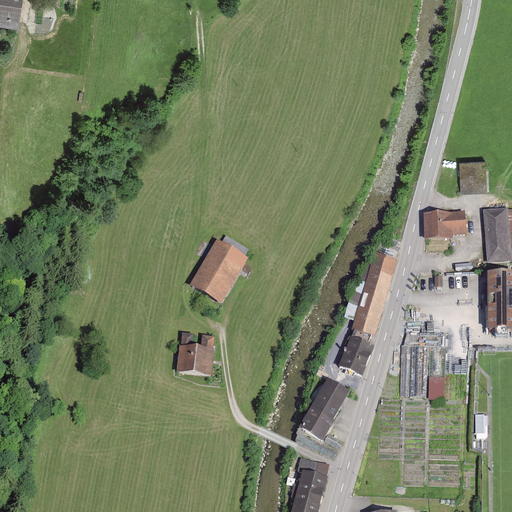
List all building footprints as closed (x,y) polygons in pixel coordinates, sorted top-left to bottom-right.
[(22,0),(0,0),(0,26),(19,29),(22,0)] [(458,163),(459,191),(485,190),(484,161),(458,163)] [(488,264),(509,262),(508,246),(511,245),(511,211),(505,212),(483,214),(488,264)] [(450,215),(428,216),(426,227),(426,239),(449,239),(449,236),(464,235),(463,215),(450,215)] [(223,240),(246,251),(250,244),(227,233),(223,240)] [(249,261),(218,243),(192,287),(223,305),(249,261)] [(385,291),(393,263),(392,263),(396,252),(385,249),(381,259),(374,257),(369,276),(351,333),(353,333),(366,337),(369,338),(370,339),(382,301),(385,291)] [(490,333),(511,332),(511,277),(489,278),(489,305),(490,333)] [(194,344),(196,331),(184,329),(182,343),(194,344)] [(365,346),(369,338),(366,337),(353,333),(350,340),(344,353),(343,352),(343,354),(344,354),(338,368),(360,377),(372,349),(365,346)] [(426,347),(428,348),(428,347),(443,347),(444,336),(407,334),(402,346),(407,346),(407,347),(408,347),(408,346),(426,347)] [(201,349),(181,347),(178,373),(211,377),(216,340),(202,339),(201,349)] [(442,379),(429,378),(428,398),(441,398),(442,379)] [(345,394),(327,384),(311,411),(329,422),(345,394)] [(489,433),(489,410),(477,410),(477,433),(489,433)] [(311,411),(300,430),(320,441),(331,423),(329,422),(311,411)] [(295,442),(332,460),(336,452),(303,436),(304,434),(299,432),(297,431),(295,436),(296,437),(293,442),(295,442)] [(323,442),(337,451),(341,443),(327,435),(323,442)] [(315,477),(318,465),(304,461),(300,460),(296,472),(302,474),(315,477)] [(292,511),(315,511),(324,480),(325,479),(315,477),(302,474),(298,489),(294,487),(291,498),(295,500),(292,511)]
